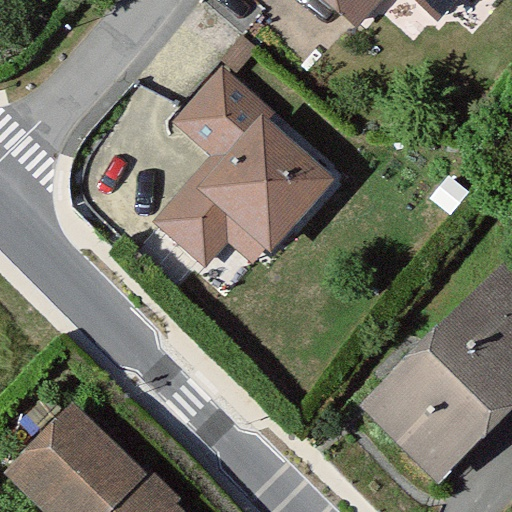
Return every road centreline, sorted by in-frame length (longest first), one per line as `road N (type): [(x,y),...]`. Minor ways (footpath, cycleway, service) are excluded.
road 1 (tertiary): [(0,213),(295,511)]
road 2 (residential): [(0,161),(151,0)]
